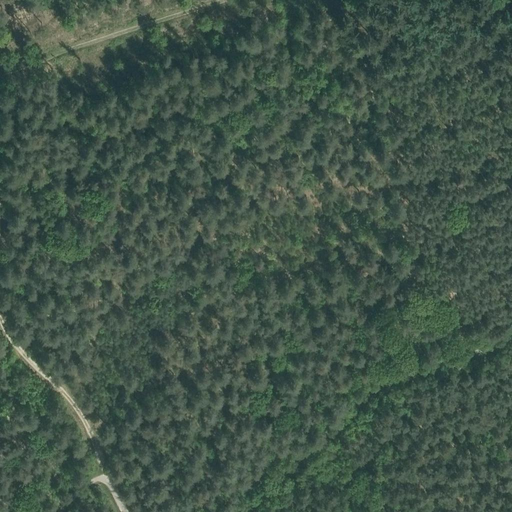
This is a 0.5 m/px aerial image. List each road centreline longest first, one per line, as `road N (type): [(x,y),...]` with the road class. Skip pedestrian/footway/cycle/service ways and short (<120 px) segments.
road 1 (track): [(219,0),(42,59)]
road 2 (track): [(1,321),(65,397),(103,472)]
